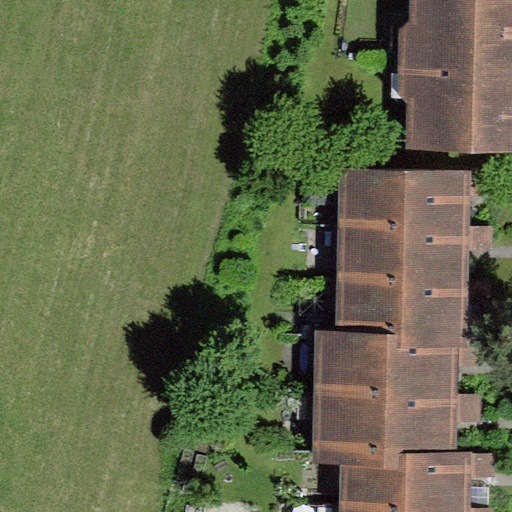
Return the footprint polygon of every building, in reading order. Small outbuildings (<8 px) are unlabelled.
[(511,134),(511,0),(410,0),(411,9),(401,15),(399,79),(408,86),(407,131),(511,134)] [(342,155),(341,213),(471,215),(471,191),(471,167),(471,158),(342,155)] [(494,167),(471,167),(471,191),(493,191),(494,167)] [(339,270),(470,272),(470,246),(471,222),(471,215),(341,213),(339,270)] [(493,222),(471,222),(470,246),(493,247),(493,222)] [(339,270),(339,320),(457,323),(469,323),(470,299),(470,276),(470,272),(339,270)] [(490,276),(470,276),(470,299),(490,299),(490,276)] [(315,382),(456,385),(456,359),(457,338),(457,323),(339,320),(316,319),(315,382)] [(485,339),(457,338),(456,359),(484,360),(485,339)] [(343,441),(455,443),(455,416),(456,390),(456,385),(315,382),(314,441),(343,441)] [(482,391),(456,390),(455,416),(481,417),(482,391)] [(343,441),(341,495),(472,499),(474,445),(455,443),(343,441)] [(341,495),(340,511),(470,511),(472,499),(341,495)]
